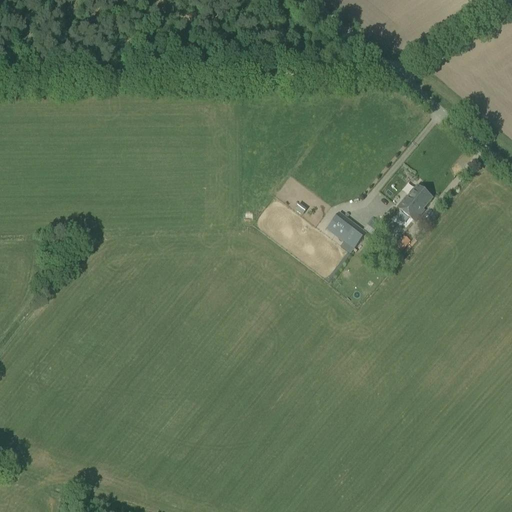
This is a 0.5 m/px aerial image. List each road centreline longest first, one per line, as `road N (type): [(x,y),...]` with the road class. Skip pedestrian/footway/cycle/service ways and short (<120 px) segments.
road 1 (track): [(392,72),(367,79),(0,81)]
road 2 (unclassified): [(511,173),(392,72)]
road 3 (unclassified): [(392,72),(505,0)]
